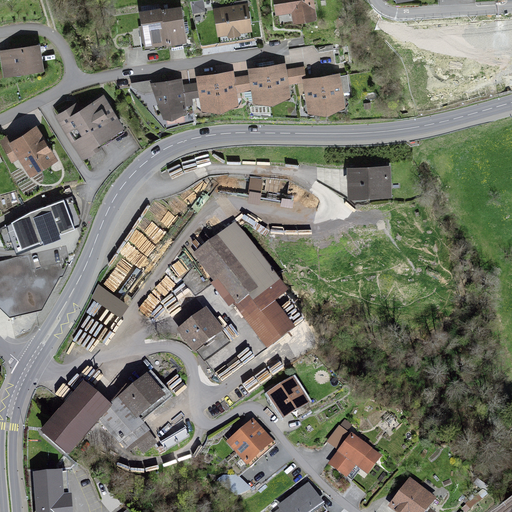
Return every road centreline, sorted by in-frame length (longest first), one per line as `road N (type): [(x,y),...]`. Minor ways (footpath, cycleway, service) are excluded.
road 1 (secondary): [(28,366),(112,201),(170,145),(225,134),(387,132),(511,103)]
road 2 (residential): [(355,511),(256,414),(238,410),(209,426),(197,420),(189,364),(176,351),(161,347),(53,373),(28,366)]
road 3 (residential): [(79,81),(287,47)]
road 4 (residential): [(368,0),(387,16),(511,8)]
road 5 (secondary): [(9,511),(6,426),(28,366)]
